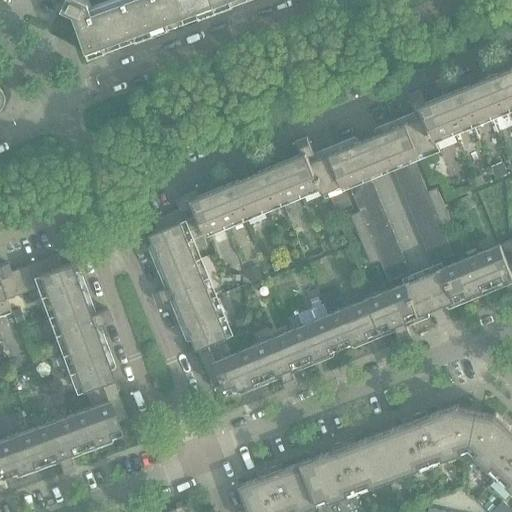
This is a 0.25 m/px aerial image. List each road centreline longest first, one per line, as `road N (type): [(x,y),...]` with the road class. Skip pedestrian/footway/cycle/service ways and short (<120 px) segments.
road 1 (residential): [(94,199),(511,40)]
road 2 (residential): [(203,462),(487,343)]
road 3 (residential): [(59,114),(90,88),(324,0)]
road 4 (residential): [(106,228),(100,262),(147,400),(185,417)]
road 5 (residential): [(185,417),(172,360),(126,247),(106,228)]
road 6 (residential): [(60,511),(203,462)]
